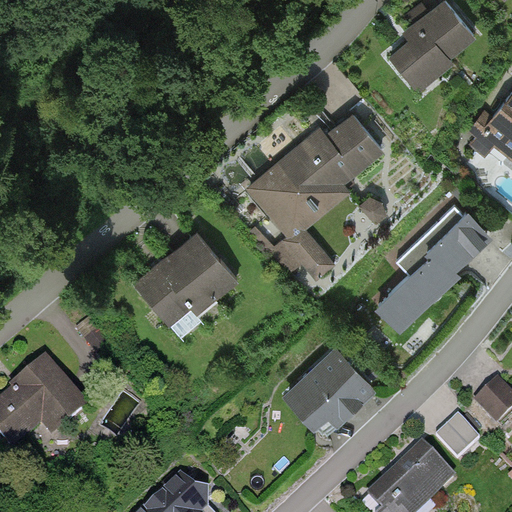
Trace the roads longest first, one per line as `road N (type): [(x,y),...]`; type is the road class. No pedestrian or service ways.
road 1 (residential): [(0,330),(372,0)]
road 2 (residential): [(511,284),(442,372),(292,511)]
